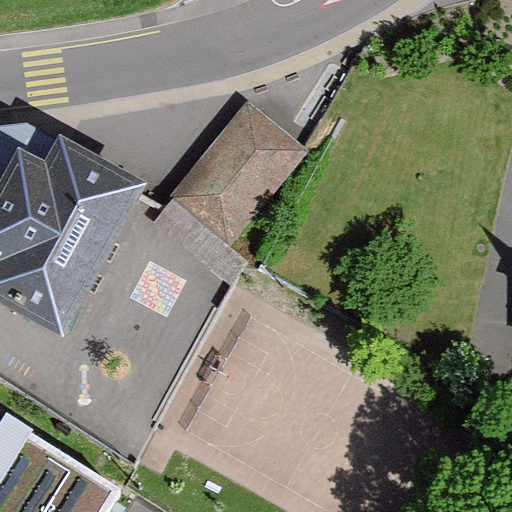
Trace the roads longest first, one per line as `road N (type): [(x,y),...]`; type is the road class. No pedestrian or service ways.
road 1 (unclassified): [(0,82),(218,49),(348,0)]
road 2 (residential): [(511,249),(480,403)]
